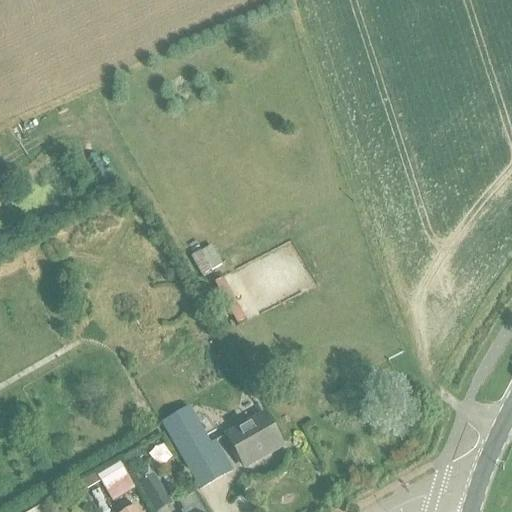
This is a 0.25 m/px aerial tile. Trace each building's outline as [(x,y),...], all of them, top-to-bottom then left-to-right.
[(191,409),(163,425),(200,491),(232,472),(216,442),(211,445),(191,409)] [(238,430),(226,437),(243,466),(264,454),(266,457),(282,448),(263,415),(238,430)] [(97,477),(113,503),(135,489),(119,463),(97,477)] [(140,487),(155,511),(157,511),(169,505),(153,479),(140,487)] [(204,511),(194,495),(181,504),(185,511),(183,511),(204,511)]
